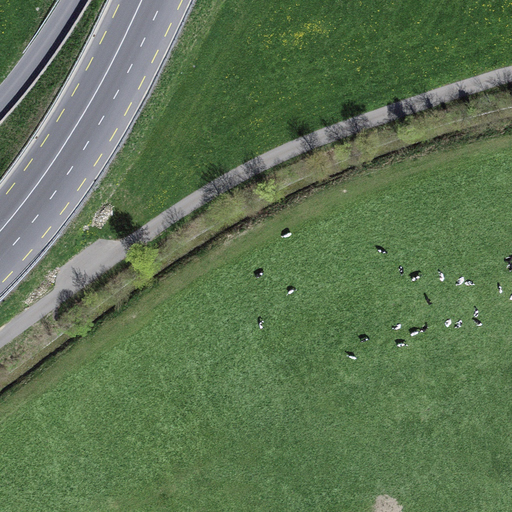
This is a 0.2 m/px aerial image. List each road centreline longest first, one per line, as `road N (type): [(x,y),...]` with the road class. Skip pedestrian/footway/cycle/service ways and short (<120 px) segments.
road 1 (secondary): [(49,169),(143,0)]
road 2 (secondary): [(72,0),(0,105)]
road 3 (secondary): [(0,275),(49,215),(49,169)]
